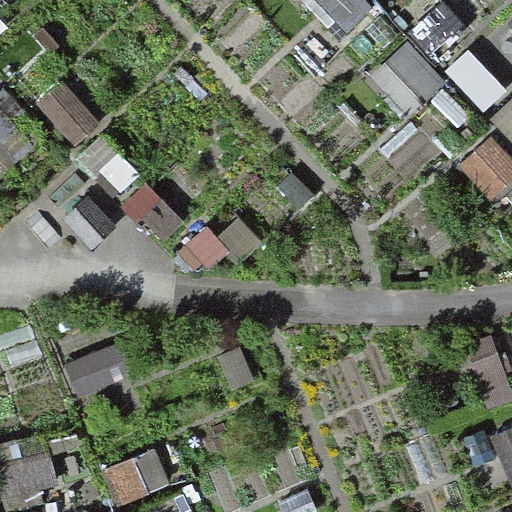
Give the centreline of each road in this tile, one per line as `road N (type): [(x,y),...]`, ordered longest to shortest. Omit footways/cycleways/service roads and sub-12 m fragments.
road 1 (track): [(0,299),(453,308),(511,296)]
road 2 (unknown): [(204,0),(341,147),(367,197),(376,306)]
